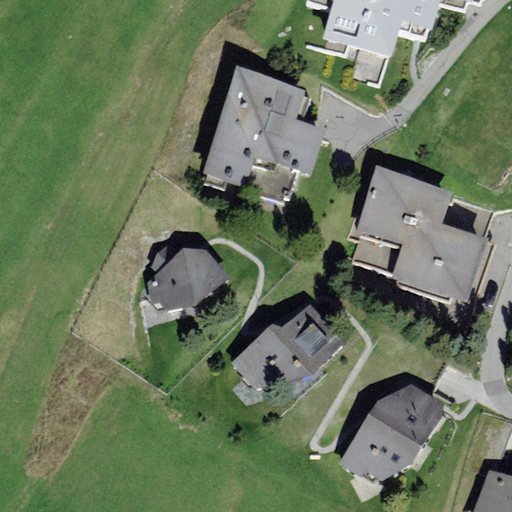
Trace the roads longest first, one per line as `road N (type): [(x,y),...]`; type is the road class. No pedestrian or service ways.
road 1 (residential): [(502,0),(392,122),(350,145)]
road 2 (residential): [(511,407),(491,380),(511,287)]
